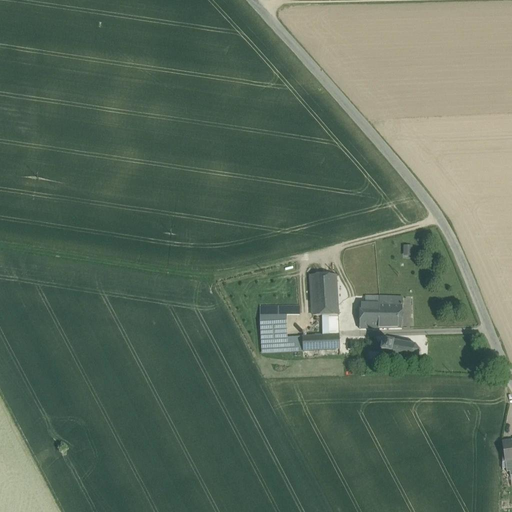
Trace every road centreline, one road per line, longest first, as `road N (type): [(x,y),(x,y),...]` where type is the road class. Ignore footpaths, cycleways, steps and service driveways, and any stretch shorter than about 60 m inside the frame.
road 1 (unclassified): [(511,376),(444,222),(253,0)]
road 2 (track): [(258,4),(477,0)]
